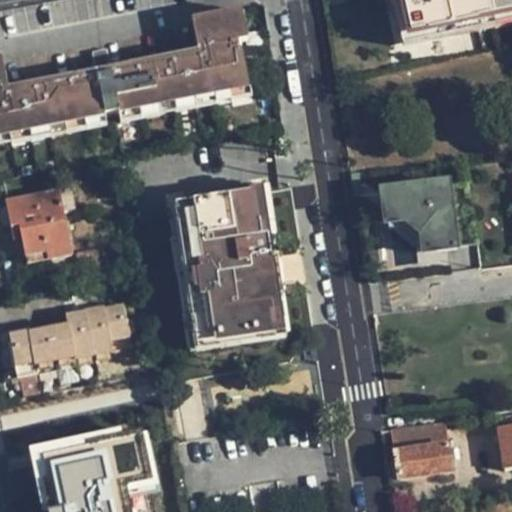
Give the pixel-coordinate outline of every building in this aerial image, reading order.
[(511,0),(411,0),(417,25),(424,24),(425,26),(475,15),(475,13),(511,4),(511,0)] [(243,9),(235,11),(241,43),(249,42),(243,9)] [(1,57),(0,57),(0,139),(105,119),(105,116),(117,114),(119,116),(250,90),(241,43),(235,11),(213,15),(219,47),(198,51),(200,59),(9,95),(8,88),(1,57)] [(213,15),(193,20),(198,51),(219,47),(213,15)] [(107,49),(91,52),(95,71),(111,68),(107,49)] [(95,71),(8,88),(9,95),(200,59),(198,51),(111,68),(95,71)] [(105,119),(0,139),(0,147),(251,97),(250,90),(119,116),(105,119)] [(401,229),(447,223),(441,178),(395,184),(401,229)] [(266,192),(256,194),(261,227),(264,227),(267,244),(273,243),(275,243),(266,192)] [(28,264),(70,255),(58,193),(7,204),(14,241),(23,239),(28,264)] [(169,207),(182,286),(277,268),(273,243),(267,244),(264,227),(261,227),(256,194),(245,196),(246,203),(241,209),(225,211),(225,222),(202,226),(197,203),(169,207)] [(245,196),(197,203),(202,226),(225,222),(225,211),(241,209),(246,203),(245,196)] [(82,268),(99,265),(97,255),(80,259),(82,268)] [(100,269),(99,265),(82,268),(83,273),(100,269)] [(106,268),(100,269),(83,273),(82,273),(85,289),(109,284),(106,268)] [(272,279),(278,278),(277,268),(182,286),(189,337),(195,336),(197,353),(278,340),(271,298),(275,293),(272,279)] [(280,278),(278,278),(272,279),(275,293),(271,298),(278,340),(288,339),(280,278)] [(3,334),(10,379),(21,377),(38,374),(38,371),(62,367),(76,365),(75,357),(112,350),(113,356),(132,353),(123,307),(66,317),(68,326),(29,334),(29,329),(3,334)] [(0,360),(3,379),(10,379),(3,334),(0,335),(0,338),(1,344),(0,344),(0,360)] [(112,356),(113,356),(112,350),(75,357),(76,365),(112,358),(112,356)] [(79,380),(76,365),(62,367),(64,383),(79,380)] [(21,377),(25,399),(42,396),(38,374),(21,377)] [(91,418),(73,422),(75,435),(93,432),(91,418)] [(398,480),(452,472),(446,423),(391,430),(398,480)] [(505,470),(511,469),(511,426),(499,429),(505,470)] [(64,481),(66,481),(72,480),(95,476),(92,462),(62,468),(64,481)] [(142,511),(136,482),(112,487),(110,474),(95,476),(72,480),(75,504),(69,504),(70,511),(142,511)] [(72,480),(66,481),(69,504),(75,504),(72,480)]
